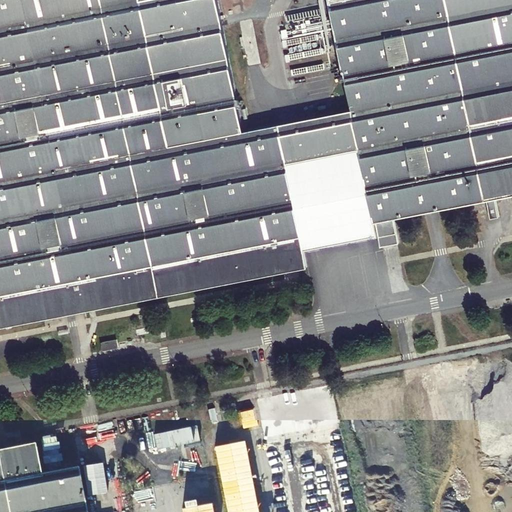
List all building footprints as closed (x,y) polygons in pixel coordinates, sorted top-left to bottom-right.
[(0,0),(0,326),(308,266),(304,246),(280,124),(244,131),(221,18),(181,25),(176,0),(0,0)] [(511,0),(332,0),(354,109),(379,230),(382,247),(398,243),(394,217),(511,193),(511,0)] [(280,124),(304,246),(379,230),(354,109),(280,124)] [(102,346),(116,345),(115,338),(102,339),(102,346)] [(187,409),(194,461),(223,457),(216,405),(187,409)] [(0,511),(88,511),(80,466),(43,473),(36,441),(0,448),(0,511)]
